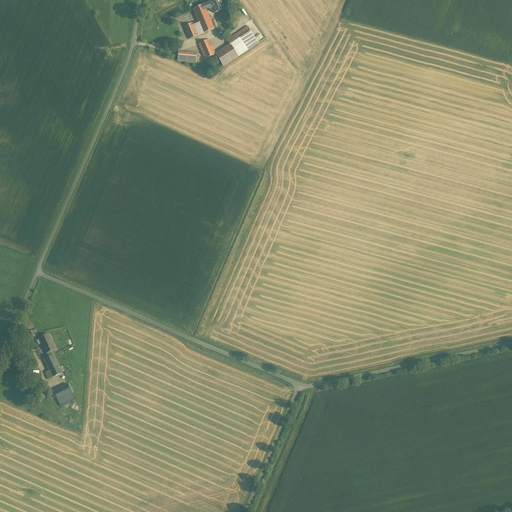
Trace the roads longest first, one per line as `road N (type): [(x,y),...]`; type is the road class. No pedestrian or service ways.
road 1 (unclassified): [(141,0),(123,71),(37,273),(297,388)]
road 2 (unclassified): [(297,388),(511,341)]
road 3 (unclassified): [(297,388),(243,511)]
